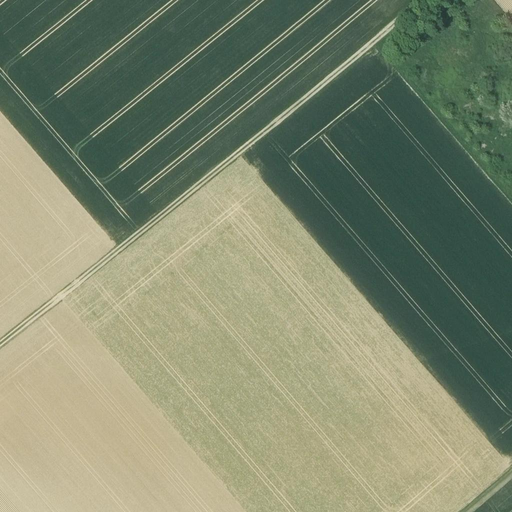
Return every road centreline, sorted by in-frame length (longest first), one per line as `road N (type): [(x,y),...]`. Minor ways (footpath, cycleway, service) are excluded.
road 1 (track): [(0,358),(444,0)]
road 2 (track): [(511,202),(380,51)]
